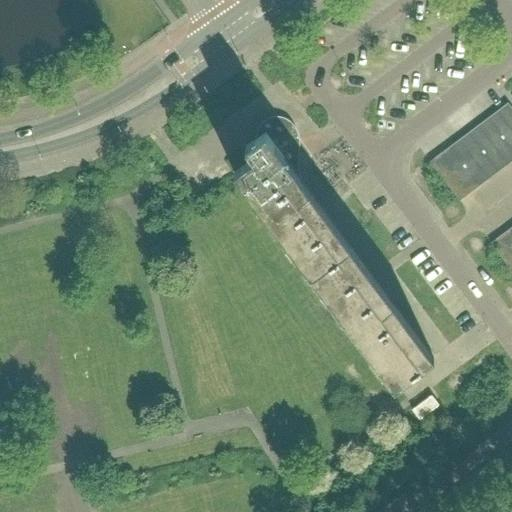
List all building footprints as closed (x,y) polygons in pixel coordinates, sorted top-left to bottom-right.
[(511,107),(508,103),(498,110),(511,129),(511,107)] [(511,129),(498,110),(488,118),(503,137),(511,129)] [(488,118),(479,125),(493,144),(503,137),(488,118)] [(234,172),(234,173),(244,186),(245,186),(395,385),(433,357),(284,157),(285,157),(284,156),(289,149),(290,144),(289,138),(286,131),(293,125),(292,124),(285,130),(280,123),(266,133),(266,132),(245,147),(253,158),(234,172)] [(493,144),(479,125),(469,132),(484,151),(493,144)] [(511,129),(503,137),(511,148),(511,129)] [(469,132),(459,139),(474,158),(484,151),(469,132)] [(493,144),(508,163),(511,159),(511,148),(503,137),(493,144)] [(474,158),(459,139),(450,146),(464,166),(474,158)] [(493,144),(484,151),(498,170),(508,163),(493,144)] [(450,146),(440,154),(455,173),(464,166),(450,146)] [(498,170),(484,151),(474,158),(488,178),(498,170)] [(440,154),(430,161),(430,162),(445,181),(455,173),(440,154)] [(488,178),(474,158),(464,166),(479,185),(488,178)] [(464,166),(455,173),(469,192),(479,185),(464,166)] [(455,173),(445,181),(447,184),(459,200),(469,192),(455,173)] [(511,229),(511,228),(501,235),(511,249),(511,229)] [(506,262),(511,257),(511,249),(501,235),(491,243),(506,262)] [(431,395),(412,410),(419,419),(438,405),(431,395)]
